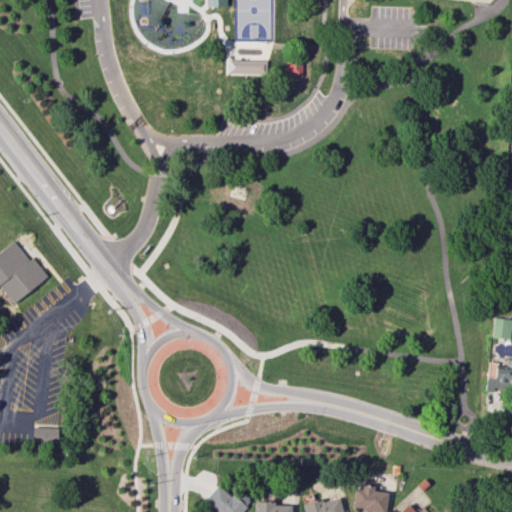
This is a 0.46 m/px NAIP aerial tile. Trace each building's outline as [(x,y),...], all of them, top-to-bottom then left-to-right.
[(286,53),(303,53),(303,81),(286,80),(286,53)] [(266,60),(226,60),(225,74),(265,74),(266,60)] [(0,253),(12,244),(25,259),(29,256),(46,278),(14,303),(0,285),(0,253)] [(510,319),(492,318),(491,337),(508,338),(510,319)] [(486,363),(485,388),(511,388),(511,359),(505,360),(505,364),(486,363)] [(32,442),(56,443),(57,427),(32,426),(32,442)] [(238,488),(230,496),(217,485),(203,499),(217,511),(240,511),(251,500),(238,488)] [(385,492),(372,490),(372,487),(354,485),(351,508),(383,511),(385,492)] [(303,503),(304,511),(341,511),(338,497),(303,503)] [(289,511),(290,503),(254,502),(253,511),(289,511)] [(425,511),(421,508),(416,511),(414,511),(406,503),(396,511),(425,511)]
